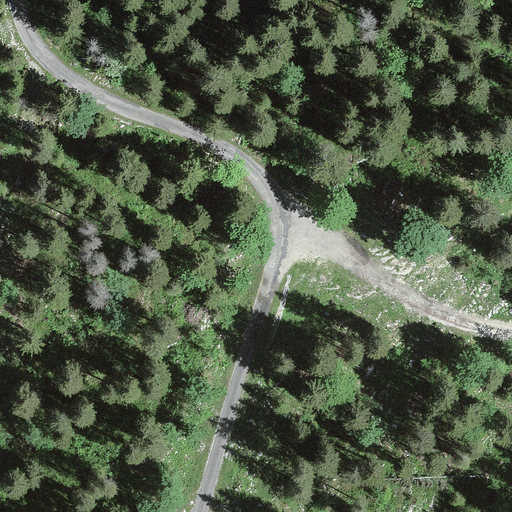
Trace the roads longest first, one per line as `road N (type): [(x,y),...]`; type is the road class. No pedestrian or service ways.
road 1 (track): [(21,0),(49,59),(93,90),(231,155),(270,193),(286,233),(200,511)]
road 2 (track): [(511,333),(456,322),(286,233)]
